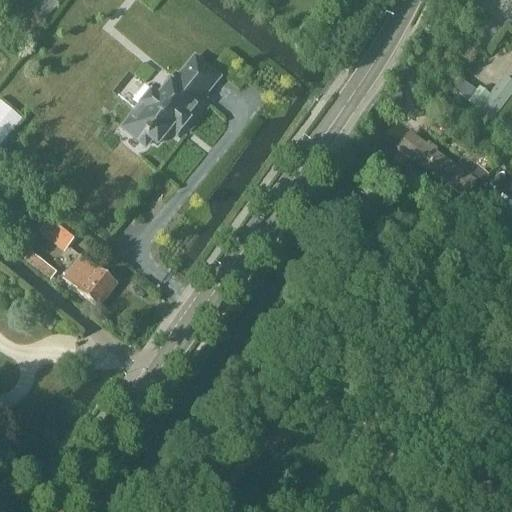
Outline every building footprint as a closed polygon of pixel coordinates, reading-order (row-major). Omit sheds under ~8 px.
[(448,97),(478,55),(461,43),(431,85),(448,97)] [(155,89),(123,129),(145,147),(150,141),(156,146),(168,131),(175,136),(204,101),(201,99),(218,79),(194,60),(178,80),(175,78),(162,95),(155,89)] [(511,84),(503,78),(479,112),(495,123),(511,98),(511,84)] [(401,90),(392,84),(382,101),(397,113),(403,105),(401,90)] [(475,179),(442,156),(434,167),(467,190),(475,179)] [(64,254),(78,236),(55,216),(40,233),(64,254)] [(54,274),(25,250),(19,257),(48,281),(54,274)] [(62,280),(98,309),(117,286),(81,257),(62,280)]
